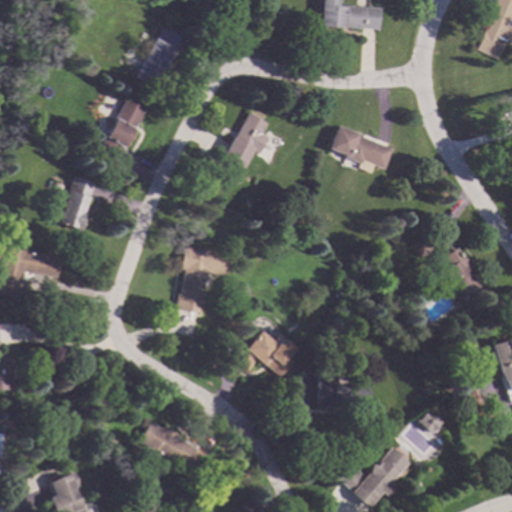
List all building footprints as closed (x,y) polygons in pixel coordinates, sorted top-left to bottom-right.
[(333,0),(333,6),(377,9),(375,30),(314,27),(315,0),(333,0)] [(508,0),(511,1),(511,9),(505,26),(511,29),(505,45),(501,44),(494,59),(473,50),(478,38),(477,37),(493,0),(508,0)] [(177,38),(150,88),(131,78),(157,27),(177,38)] [(140,109),(114,161),(94,151),(120,99),(140,109)] [(262,125),(256,134),(263,138),(253,154),(248,151),(238,169),(217,157),(243,114),(262,125)] [(28,128),(20,129),(19,121),(27,120),(28,128)] [(358,135),(358,137),(388,149),(381,169),(370,165),(367,173),(353,168),(355,164),(340,158),(341,156),(324,149),(333,125),(358,135)] [(87,183),(76,218),(79,219),(75,231),(47,222),(55,198),(60,200),(68,177),(87,183)] [(458,259),(460,257),(470,274),(467,275),(475,288),(456,299),(432,255),(450,245),(458,259)] [(227,255),(224,276),(203,273),(196,314),(171,309),(174,293),(176,293),(180,270),(176,269),(180,246),(227,255)] [(0,247),(55,258),(51,278),(18,271),(13,299),(0,296),(0,247)] [(426,328),(419,332),(416,327),(422,322),(426,328)] [(273,346),(280,338),(292,349),(284,357),(289,361),(275,377),(261,365),(260,366),(253,360),(244,370),(230,358),(242,344),(245,345),(257,331),(273,346)] [(511,357),(511,401),(506,403),(487,346),(506,339),(511,357)] [(0,354),(6,354),(8,389),(0,389),(0,354)] [(336,369),(335,385),(367,386),(366,409),(314,407),(315,368),(336,369)] [(437,426),(431,429),(428,420),(434,417),(437,426)] [(157,429),(159,426),(176,436),(174,439),(192,450),(183,466),(170,459),(168,463),(155,455),(149,465),(140,460),(146,449),(134,442),(145,422),(157,429)] [(397,472),(365,508),(347,492),(379,456),(397,472)] [(76,486),(71,488),(80,511),(50,511),(45,498),(51,496),(45,483),(71,472),(76,486)]
